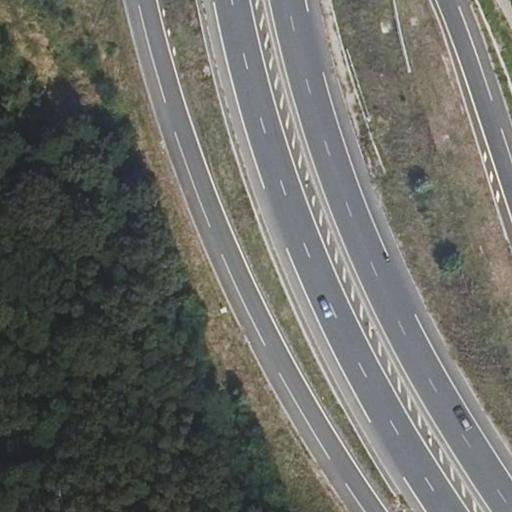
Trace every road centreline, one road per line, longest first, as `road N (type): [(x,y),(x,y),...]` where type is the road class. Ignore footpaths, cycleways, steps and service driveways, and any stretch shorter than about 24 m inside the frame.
road 1 (secondary): [(140,0),(184,156),(256,319),(371,511)]
road 2 (trunk): [(236,0),(293,213),(369,376),(452,511)]
road 3 (trunk): [(511,508),(419,357),(364,242),(303,58),(293,0)]
road 4 (secondary): [(511,184),(448,0)]
